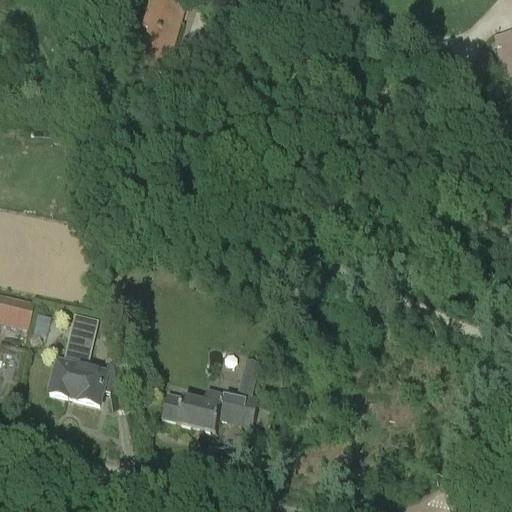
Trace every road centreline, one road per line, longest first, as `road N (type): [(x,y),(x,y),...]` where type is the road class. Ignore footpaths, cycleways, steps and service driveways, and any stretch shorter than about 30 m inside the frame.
road 1 (tertiary): [(241,511),(0,459)]
road 2 (tertiary): [(511,422),(429,510)]
